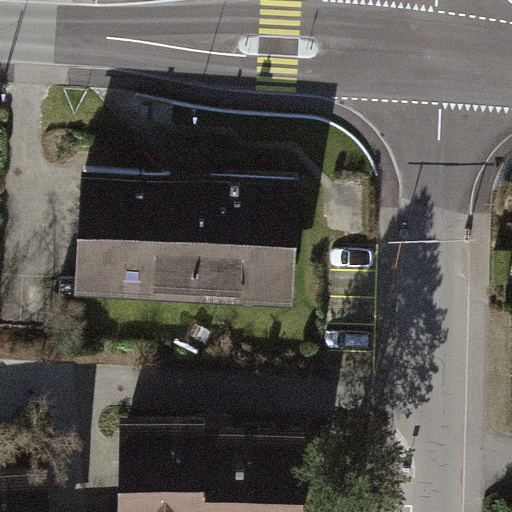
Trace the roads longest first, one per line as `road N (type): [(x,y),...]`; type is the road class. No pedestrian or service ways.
road 1 (residential): [(439,511),(439,59)]
road 2 (secondary): [(0,31),(439,59)]
